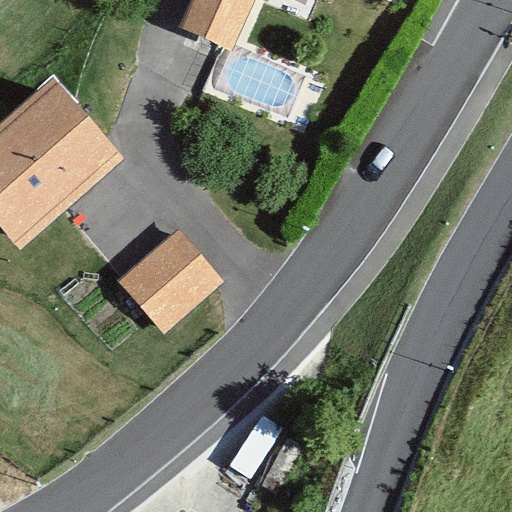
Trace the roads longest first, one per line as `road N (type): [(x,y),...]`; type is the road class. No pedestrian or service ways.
road 1 (residential): [(291,302),(218,241),(147,141),(179,0)]
road 2 (tertiary): [(491,0),(291,302)]
road 3 (secondary): [(511,204),(434,336),(365,511)]
road 4 (tertiary): [(291,302),(181,419),(57,511)]
